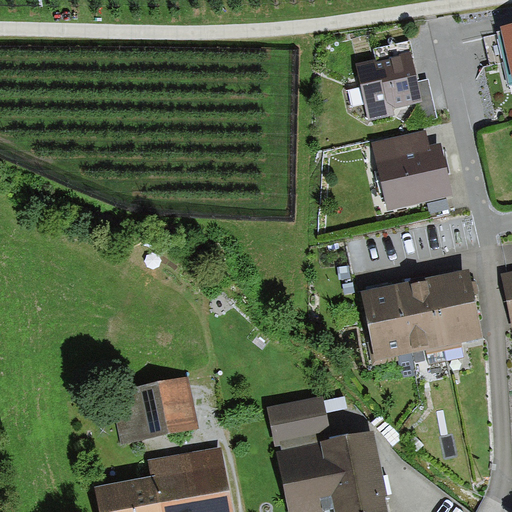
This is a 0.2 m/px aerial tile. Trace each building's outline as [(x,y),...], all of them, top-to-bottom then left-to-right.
[(511,32),(503,35),(511,72),(511,32)] [(393,116),(391,107),(417,100),(412,80),(418,78),(410,44),(374,53),(377,65),(360,69),(372,121),(393,116)] [(424,136),(376,147),(390,209),(438,198),(437,194),(447,192),(439,156),(429,158),(424,136)] [(471,272),(367,291),(381,368),(485,349),(471,272)] [(188,378),(110,396),(122,447),(200,430),(188,378)] [(323,409),(269,420),(288,511),(384,511),(370,439),(331,447),(323,409)] [(151,482),(95,492),(99,511),(232,511),(222,450),(148,464),(151,482)]
